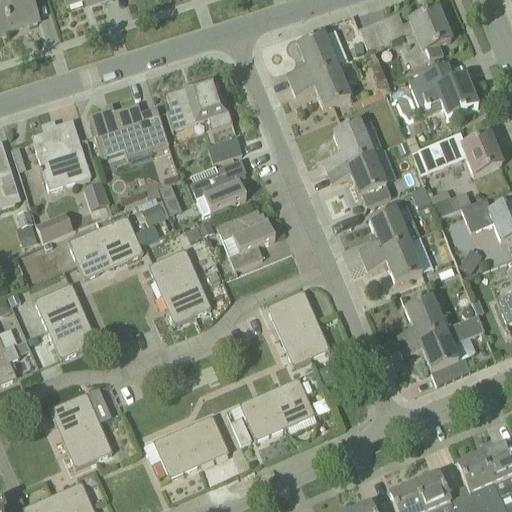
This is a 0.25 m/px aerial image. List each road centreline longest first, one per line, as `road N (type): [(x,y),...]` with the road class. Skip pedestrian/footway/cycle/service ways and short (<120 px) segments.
road 1 (residential): [(328,266),(240,307),(215,335),(117,379),(69,379),(0,406)]
road 2 (residential): [(328,266),(232,31)]
road 3 (residential): [(0,105),(232,31)]
road 4 (residential): [(220,511),(397,430)]
road 5 (residential): [(397,430),(328,266)]
road 6 (residential): [(397,430),(511,379)]
